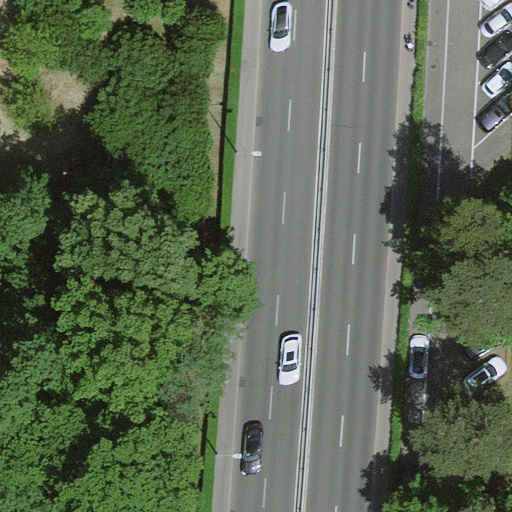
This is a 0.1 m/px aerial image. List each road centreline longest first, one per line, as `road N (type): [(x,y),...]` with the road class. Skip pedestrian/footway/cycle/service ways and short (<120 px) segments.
road 1 (primary): [(297,0),(264,511)]
road 2 (primary): [(345,511),(375,0)]
